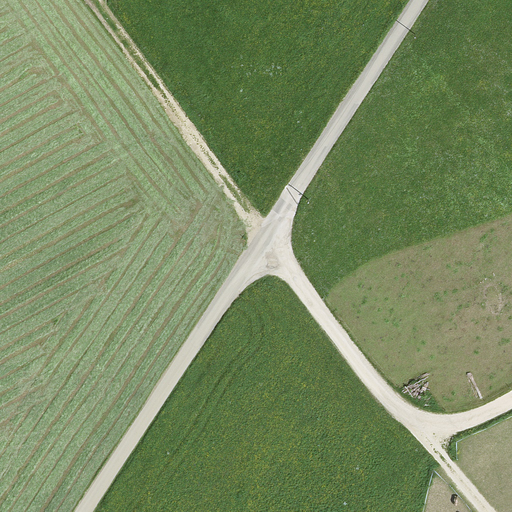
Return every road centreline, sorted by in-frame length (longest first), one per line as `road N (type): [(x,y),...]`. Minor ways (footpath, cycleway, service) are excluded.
road 1 (unclassified): [(82,511),(422,0)]
road 2 (track): [(104,16),(261,239),(413,421),(511,400)]
